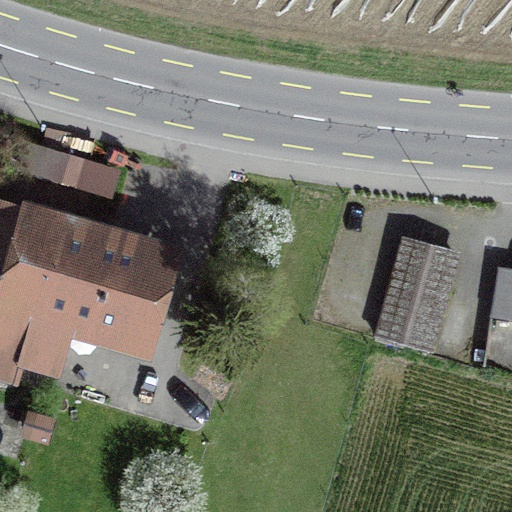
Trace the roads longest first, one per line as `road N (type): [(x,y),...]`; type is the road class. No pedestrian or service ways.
road 1 (secondary): [(0,47),(263,110),(511,136)]
road 2 (unknown): [(263,110),(149,402)]
